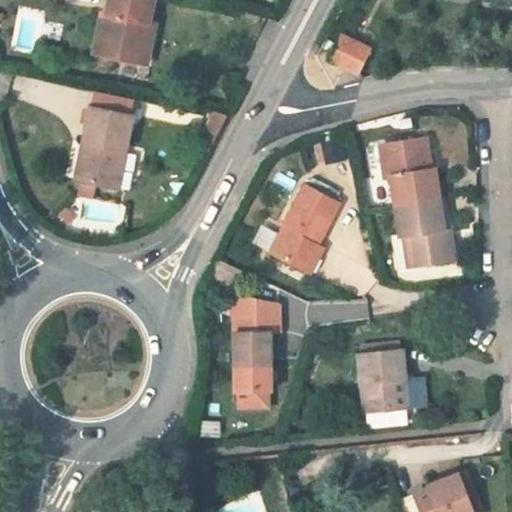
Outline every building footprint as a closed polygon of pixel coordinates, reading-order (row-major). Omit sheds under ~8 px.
[(165,43),(157,41),(165,7),(133,0),(118,0),(107,48),(123,53),(118,76),(155,84),(165,43)] [(374,51),(345,36),(333,58),(362,74),(374,51)] [(107,48),(101,72),(118,76),(123,53),(107,48)] [(102,161),(93,199),(128,207),(143,135),(102,125),(93,159),(102,161)] [(321,145),(326,163),(341,159),(335,141),(321,145)] [(393,156),(397,188),(403,186),(408,217),(452,211),(443,149),(393,156)] [(93,159),(84,197),(93,199),(102,161),(93,159)] [(348,210),(313,194),(280,264),(314,280),(333,241),(348,210)] [(463,240),(456,240),(452,211),(408,217),(401,219),(405,248),(416,246),(421,277),(467,271),(463,240)] [(324,285),(343,245),(333,241),(314,280),(324,285)] [(405,248),(410,278),(421,277),(416,246),(405,248)] [(292,325),(247,324),(243,398),(279,400),(282,345),(290,345),(292,325)] [(413,364),(368,368),(374,423),(418,419),(416,391),(413,364)] [(425,390),(416,391),(418,419),(428,419),(425,390)] [(441,497),(427,503),(430,511),(491,511),(478,479),(440,494),(441,497)]
